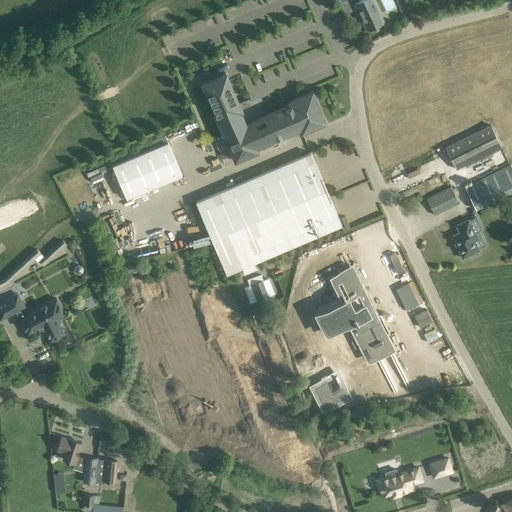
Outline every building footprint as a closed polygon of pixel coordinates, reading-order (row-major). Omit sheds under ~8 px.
[(367,30),(384,22),(373,0),(360,0),(355,2),(367,30)] [(202,83),(223,132),(235,160),(258,150),(256,147),(300,128),(302,132),(325,122),(312,91),(289,101),(290,105),(266,115),(244,124),(242,119),(243,118),(243,117),(242,118),(240,114),(241,114),(241,113),(240,114),(239,112),(242,111),(242,110),(239,104),(229,79),(226,73),(217,77),(216,74),(214,75),(213,71),(210,72),(212,76),(210,77),(211,79),(202,83)] [(501,146),(491,124),(445,147),(456,169),(501,146)] [(182,174),(168,141),(112,165),(127,198),(182,174)] [(501,150),(490,156),(496,167),(507,160),(501,150)] [(342,225),(311,152),(196,201),(227,274),(342,225)] [(511,189),(511,167),(510,163),(466,185),(476,207),(511,189)] [(459,203),(451,186),(427,199),(435,215),(459,203)] [(452,236),(452,237),(462,257),(462,258),(463,257),(470,254),(471,256),(479,252),(478,250),(479,249),(477,246),(485,242),(479,230),(475,232),(468,219),(468,220),(457,225),(456,225),(457,226),(460,232),(452,236)] [(379,220),(365,227),(370,237),(384,230),(379,220)] [(67,244),(62,239),(39,261),(43,265),(67,244)] [(335,270),(348,264),(370,311),(395,300),(376,257),(360,264),(351,244),(328,254),(335,270)] [(4,278),(0,280),(0,287),(9,283),(41,253),(37,248),(4,278)] [(137,261),(128,264),(131,272),(140,268),(137,261)] [(82,264),(78,264),(75,265),(74,268),(76,271),(79,273),(83,271),(83,267),(82,264)] [(301,265),(276,277),(282,290),(307,278),(301,265)] [(308,277),(318,300),(331,294),(321,272),(308,277)] [(263,279),(250,284),(256,299),(269,297),(263,279)] [(25,307),(18,293),(0,302),(0,318),(1,319),(25,307)] [(65,315),(56,298),(47,303),(49,305),(29,316),(28,313),(19,318),(28,335),(43,327),(51,341),(65,334),(57,319),(65,315)] [(345,302),(319,316),(327,332),(346,323),(347,322),(352,331),(349,333),(358,350),(361,349),(367,359),(389,348),(383,337),(388,335),(379,317),(374,319),(365,303),(350,311),(345,302)] [(325,372),(302,384),(313,404),(335,393),(325,372)] [(95,482),(98,459),(86,458),(77,455),(82,441),(70,437),(69,438),(61,436),(57,449),(64,452),(62,458),(84,466),(83,481),(95,482)] [(452,471),(448,458),(430,463),(434,477),(452,471)] [(115,482),(117,460),(98,459),(95,482),(104,483),(104,481),(115,482)] [(418,467),(397,473),(376,480),(381,495),(391,492),(392,496),(414,489),(412,484),(420,481),(422,480),(418,467)] [(94,495),(85,494),(83,505),(93,506),(93,504),(94,495)] [(511,511),(511,499),(501,504),(507,511),(508,511),(511,511)]
